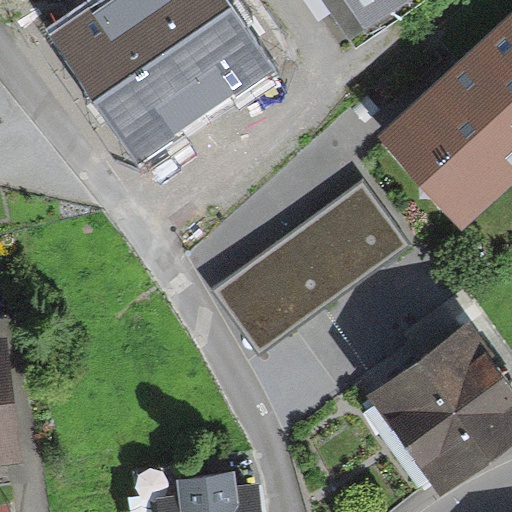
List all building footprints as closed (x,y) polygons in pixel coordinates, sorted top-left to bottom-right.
[(203,23),(187,0),(62,0),(29,22),(97,125),(216,46),(238,80),(267,61),(230,5),(203,23)] [(511,20),(392,130),(462,206),(511,160),(511,20)] [(404,242),(362,183),(219,287),(261,345),(404,242)] [(439,461),(511,410),(511,377),(470,316),(382,377),(439,461)] [(0,441),(14,440),(1,333),(0,332),(0,441)] [(256,511),(253,481),(233,483),(230,466),(182,472),(185,490),(168,492),(171,511),(256,511)]
